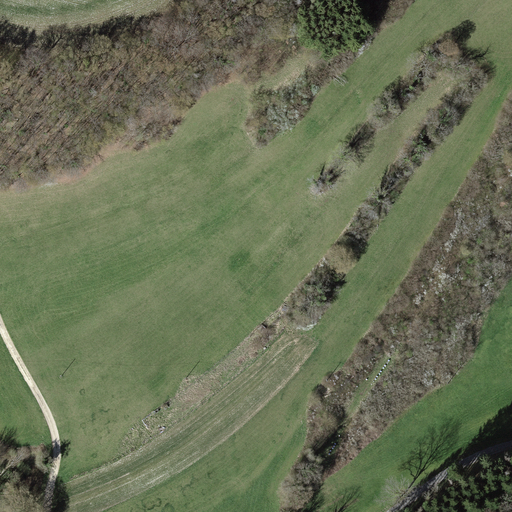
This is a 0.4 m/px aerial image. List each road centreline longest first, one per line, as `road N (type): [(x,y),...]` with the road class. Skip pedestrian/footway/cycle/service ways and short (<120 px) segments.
road 1 (track): [(0,330),(55,432),(46,511)]
road 2 (track): [(302,511),(303,491),(390,351)]
road 3 (track): [(393,511),(454,467),(511,444)]
